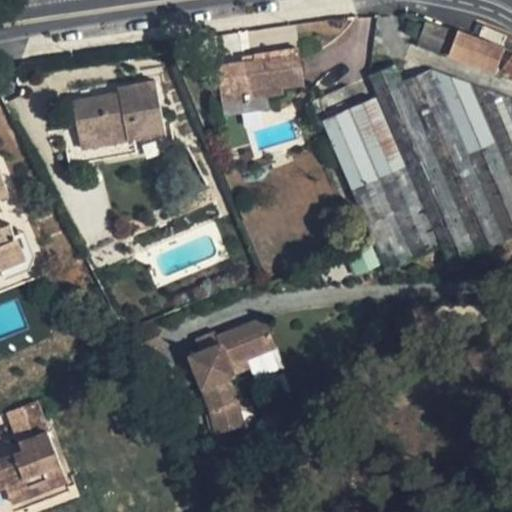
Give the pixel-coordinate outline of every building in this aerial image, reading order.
[(504,48),(457,30),(449,53),(495,71),(504,48)] [(303,84),(298,48),(254,55),(254,60),(244,62),(216,66),(222,101),(267,95),(283,92),(282,86),(303,84)] [(511,101),(511,99),(430,69),(402,81),(395,64),(368,75),(376,96),(424,206),(441,246),(449,265),(511,238),(511,178),(511,176),(511,175),(511,101)] [(62,122),(70,165),(86,162),(83,146),(126,138),(128,154),(137,153),(134,137),(165,131),(156,81),(118,88),(119,93),(72,102),(76,120),(62,122)] [(267,95),(222,101),(224,117),(269,110),(267,95)] [(321,120),(368,230),(424,206),(376,96),(321,120)] [(83,146),(86,162),(128,154),(126,138),(83,146)] [(0,196),(8,194),(0,174),(0,268),(1,268),(25,258),(16,236),(12,224),(0,228),(0,196)] [(385,270),(441,246),(424,206),(368,230),(385,270)] [(25,258),(1,268),(5,277),(28,268),(34,255),(25,232),(16,236),(25,258)] [(219,344),(200,351),(190,356),(211,410),(216,433),(243,426),(237,399),(233,388),(284,367),(265,317),(217,337),(219,344)] [(196,339),(200,351),(219,344),(217,337),(215,332),(196,339)] [(169,359),(159,337),(136,346),(145,368),(169,359)] [(0,486),(6,485),(9,494),(44,480),(48,489),(66,482),(35,401),(6,413),(21,451),(0,458),(0,486)] [(44,480),(9,494),(13,503),(48,489),(44,480)]
